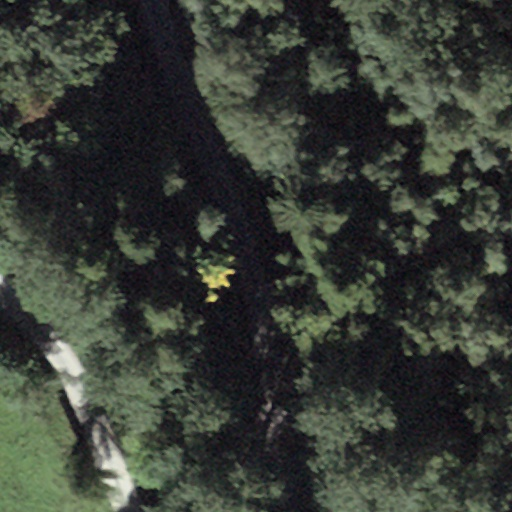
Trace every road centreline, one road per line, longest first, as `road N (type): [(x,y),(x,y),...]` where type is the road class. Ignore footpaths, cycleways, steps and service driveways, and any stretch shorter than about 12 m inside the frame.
road 1 (track): [(160,0),(245,230),(300,511)]
road 2 (track): [(129,511),(98,428),(52,340),(0,288)]
